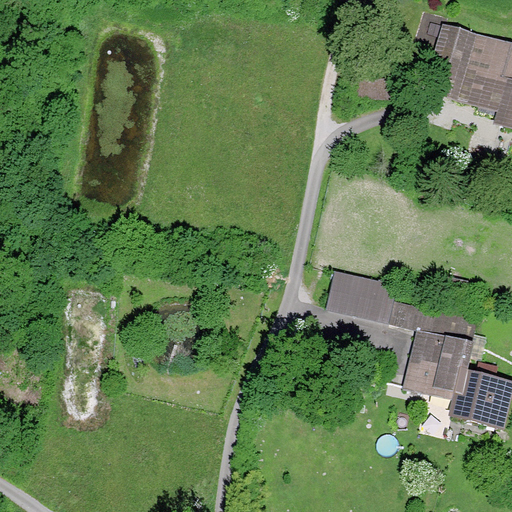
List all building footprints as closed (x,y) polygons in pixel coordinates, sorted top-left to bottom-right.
[(473,38),(444,30),(426,92),(455,100),(473,38)] [(511,131),(511,85),(502,83),(511,51),(478,41),(459,102),(480,108),(479,112),(498,117),(499,114),(509,117),(505,129),(511,131)] [(435,54),(403,46),(397,69),(429,77),(435,54)] [(393,83),(357,82),(357,98),(392,99),(393,83)] [(463,421),(501,430),(511,387),(463,376),(475,327),(393,307),(398,288),(335,273),(327,307),(420,329),(405,393),(466,408),(463,421)] [(380,364),(347,356),(341,379),(374,387),(380,364)] [(395,357),(388,381),(403,386),(410,362),(395,357)]
